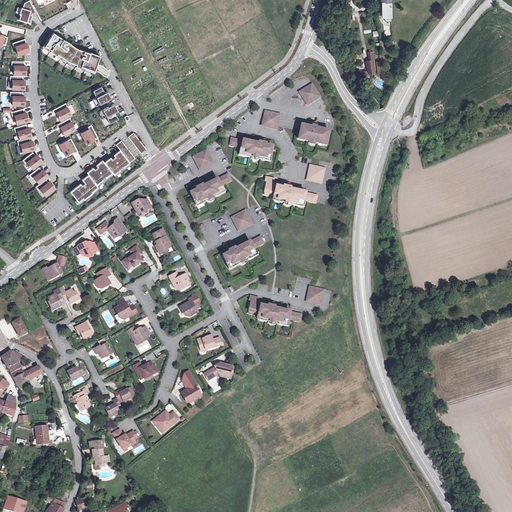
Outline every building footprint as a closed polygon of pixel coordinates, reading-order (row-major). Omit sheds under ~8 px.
[(34,9),(30,0),(24,3),(23,8),(21,7),(19,14),(20,15),(19,20),(30,23),(32,16),(32,15),(30,12),(31,10),(34,9)] [(382,0),(383,16),(391,16),(391,2),(391,0),(382,0)] [(66,62),(69,64),(70,61),(77,64),(76,66),(81,67),(81,66),(94,70),(100,55),(91,52),(91,53),(86,51),(77,48),(53,32),(45,45),(51,49),(50,51),(57,55),(58,54),(67,60),(66,62)] [(25,39),(13,44),(18,57),(31,53),(25,39)] [(26,75),(26,66),(24,66),(24,61),(12,61),(11,66),(14,66),(14,74),(26,75)] [(75,68),(73,78),(80,79),(83,69),(75,68)] [(25,89),(25,80),(23,80),(23,76),(10,75),(10,80),(13,80),(13,89),(25,89)] [(321,95),(313,82),(299,90),(308,103),(321,95)] [(108,99),(111,98),(108,91),(104,93),(100,87),(92,91),(95,97),(92,99),(96,106),(106,101),(108,99)] [(0,91),(0,104),(9,104),(9,92),(0,91)] [(25,105),(25,96),(23,96),(23,92),(10,91),(10,96),(13,96),(13,105),(25,105)] [(99,111),(102,118),(105,117),(109,123),(117,119),(114,112),(118,110),(114,103),(99,111)] [(66,104),(54,110),(60,122),(72,116),(66,104)] [(29,121),(26,112),(24,113),(23,108),(11,112),(12,116),(15,115),(17,124),(29,121)] [(279,113),(264,109),(260,124),(276,128),(279,113)] [(59,128),(64,137),(77,131),(72,121),(59,128)] [(299,136),(307,138),(306,141),(308,141),(308,143),(309,143),(309,144),(310,144),(312,145),(313,145),(316,144),(317,143),(318,141),(326,143),(327,139),(329,130),(316,127),(317,122),(311,121),(310,126),(301,124),(299,132),(300,132),(299,136)] [(32,136),(29,128),(27,128),(26,124),(14,127),(15,132),(18,131),(20,139),(29,137),(32,136)] [(91,127),(80,133),(87,146),(98,140),(91,127)] [(141,153),(146,149),(133,132),(128,136),(141,153)] [(35,149),(32,141),(30,141),(29,137),(20,139),(17,140),(18,144),(21,144),(23,152),(35,149)] [(77,152),(71,138),(57,144),(61,152),(56,154),(59,160),(77,152)] [(232,138),(230,145),(240,147),(240,148),(241,148),(240,152),(249,154),(250,154),(250,155),(250,157),(251,158),(252,159),(253,159),(255,159),(256,159),(257,158),(257,157),(258,157),(258,156),(259,157),(268,158),(269,155),(271,146),(265,145),(265,143),(265,140),(259,138),(259,142),(258,141),(257,143),(242,139),(242,140),(232,138)] [(88,187),(85,189),(81,183),(70,191),(78,202),(83,198),(83,199),(91,194),(92,196),(93,195),(92,193),(93,192),(92,191),(98,187),(98,186),(96,184),(102,180),(103,182),(104,181),(102,179),(105,177),(106,177),(112,172),(114,174),(119,170),(121,172),(122,171),(120,169),(123,166),(123,167),(135,158),(121,140),(116,144),(120,149),(113,154),(119,162),(116,164),(112,158),(110,157),(104,162),(102,160),(96,165),(97,166),(102,172),(99,174),(94,168),(93,167),(87,172),(88,174),(82,179),(88,187)] [(206,150),(193,157),(200,170),(213,164),(206,150)] [(43,160),(38,154),(36,155),(33,151),(23,159),(26,163),(28,161),(34,168),(43,160)] [(310,165),(306,180),(322,184),(325,169),(310,165)] [(47,172),(44,168),(43,170),(40,166),(30,174),(33,177),(35,176),(40,183),(46,178),(50,175),(47,172)] [(218,179),(217,179),(203,185),(203,184),(202,184),(200,181),(195,184),(196,188),(197,190),(190,193),(194,200),(195,200),(197,204),(204,200),(205,202),(206,201),(207,202),(208,202),(209,202),(210,202),(211,202),(212,202),(213,201),(214,201),(214,200),(214,199),(215,198),(215,197),(216,197),(215,194),(223,190),(221,187),(221,186),(231,181),(228,174),(218,179)] [(290,185),(284,183),(283,187),(282,187),(282,188),(275,187),(271,186),(271,184),(272,179),(264,177),(263,181),(265,182),(263,192),(273,195),(272,197),(272,198),(280,200),(280,203),(281,203),(281,204),(281,205),(281,207),(282,208),(282,209),(284,210),(285,210),(287,210),(288,210),(289,210),(290,209),(291,208),(292,207),(292,206),(293,206),(294,204),(302,206),(303,202),(304,202),(304,201),(315,204),(315,203),(317,197),(305,194),(290,190),(290,188),(289,188),(290,185)] [(40,183),(36,186),(39,190),(40,188),(46,195),(56,188),(52,183),(50,180),(48,182),(46,178),(40,183)] [(138,215),(142,212),(146,214),(147,210),(151,207),(147,200),(146,200),(138,200),(132,203),(138,215)] [(245,211),(232,217),(239,231),(252,224),(245,211)] [(125,217),(129,224),(135,220),(131,213),(125,217)] [(123,231),(126,229),(118,218),(115,221),(116,223),(107,230),(110,234),(111,233),(115,238),(119,236),(119,237),(124,233),(123,231)] [(163,232),(153,237),(156,244),(157,247),(156,248),(155,248),(158,253),(161,251),(163,254),(167,252),(167,251),(171,249),(163,232)] [(250,242),(250,241),(236,248),(235,247),(234,247),(233,244),(227,246),(229,251),(229,252),(223,255),(227,263),(228,263),(229,266),(237,262),(238,265),(239,264),(240,264),(240,265),(241,265),(242,265),(243,265),(244,265),(245,264),(246,264),(246,263),(247,262),(247,261),(248,260),(248,259),(247,257),(255,253),(253,249),(254,249),(254,248),(264,243),(261,237),(250,242)] [(84,256),(88,257),(95,254),(95,252),(94,250),(97,249),(94,244),(90,242),(84,245),(83,243),(78,246),(82,254),(83,253),(84,256)] [(139,256),(138,255),(141,253),(137,246),(130,251),(133,255),(129,259),(128,258),(122,261),(128,269),(133,265),(134,267),(143,261),(139,256)] [(47,269),(46,267),(42,269),(45,276),(49,274),(52,278),(56,276),(55,275),(61,272),(59,268),(64,265),(65,262),(58,259),(56,263),(57,263),(52,266),(47,269)] [(81,275),(89,271),(87,266),(79,270),(81,275)] [(100,278),(94,281),(97,286),(102,289),(111,284),(108,280),(107,280),(106,278),(111,275),(107,268),(97,274),(100,278)] [(169,277),(175,287),(178,286),(180,290),(192,284),(190,279),(192,279),(189,273),(181,276),(179,272),(169,277)] [(48,298),(50,301),(48,302),(52,310),(61,305),(57,298),(62,295),(63,298),(67,296),(71,303),(80,298),(76,291),(74,292),(72,288),(65,292),(62,286),(58,289),(54,291),(55,294),(48,298)] [(324,290),(310,287),(307,301),(321,304),(324,290)] [(183,311),(184,311),(186,316),(190,317),(198,312),(196,309),(200,307),(196,302),(200,300),(196,294),(189,299),(191,303),(187,305),(186,304),(180,307),(183,311)] [(290,312),(290,311),(275,308),(276,306),(274,306),(275,303),(269,302),(268,306),(267,306),(267,307),(260,306),(259,306),(256,306),(256,303),(257,299),(249,298),(248,302),(250,302),(248,313),(259,315),(258,317),(258,319),(259,319),(267,320),(267,323),(268,323),(268,324),(269,324),(269,325),(270,325),(270,326),(271,326),(272,326),(273,326),(274,326),(275,326),(276,326),(276,325),(277,324),(278,325),(279,322),(288,324),(288,320),(289,320),(289,319),(300,321),(302,314),(290,312)] [(125,316),(129,317),(137,312),(133,305),(129,308),(125,301),(119,305),(119,306),(115,308),(121,319),(125,316)] [(22,335),(27,333),(20,319),(12,323),(19,337),(22,335)] [(77,331),(79,330),(83,338),(92,334),(86,322),(75,327),(77,331)] [(131,334),(135,341),(136,340),(139,341),(141,343),(146,340),(147,337),(150,335),(146,327),(141,330),(141,328),(131,334)] [(198,339),(201,349),(205,348),(206,350),(222,345),(220,337),(213,340),(212,335),(206,337),(206,338),(203,339),(203,338),(198,339)] [(38,340),(46,353),(54,349),(46,336),(38,340)] [(107,343),(101,346),(100,345),(94,349),(96,354),(99,353),(102,358),(112,353),(107,343)] [(48,355),(46,353),(42,349),(39,353),(45,359),(48,355)] [(24,367),(22,367),(25,373),(24,374),(18,363),(26,358),(14,352),(11,354),(10,352),(2,358),(8,369),(18,386),(42,374),(38,367),(33,369),(30,364),(24,368),(24,367)] [(152,372),(157,369),(155,365),(154,366),(152,362),(145,366),(146,366),(143,368),(142,366),(140,363),(134,366),(140,378),(143,376),(144,378),(145,379),(147,378),(147,379),(152,376),(152,375),(153,374),(152,372)] [(216,367),(205,374),(209,381),(215,376),(216,374),(219,372),(221,373),(221,374),(231,377),(234,367),(223,364),(223,365),(220,364),(219,366),(217,365),(215,367),(216,367)] [(76,367),(67,371),(72,380),(84,374),(80,366),(76,368),(76,367)] [(185,374),(183,381),(186,388),(190,386),(190,387),(190,388),(189,389),(188,390),(182,393),(187,402),(190,400),(191,402),(197,398),(196,396),(200,394),(196,387),(197,386),(189,372),(185,374)] [(130,387),(123,391),(121,392),(120,390),(114,393),(117,399),(113,400),(115,403),(105,409),(110,417),(116,414),(116,412),(119,410),(122,409),(120,406),(120,405),(118,402),(122,400),(123,401),(131,397),(131,396),(134,394),(130,387)] [(83,392),(80,393),(76,395),(74,396),(76,400),(75,401),(80,410),(85,408),(86,409),(89,407),(90,405),(87,400),(85,400),(84,397),(85,396),(83,392)] [(0,400),(0,411),(3,412),(13,416),(16,406),(15,399),(8,396),(6,402),(6,403),(0,400)] [(170,414),(174,411),(170,404),(165,407),(170,414)] [(169,417),(165,412),(153,421),(157,425),(161,425),(166,431),(176,423),(175,422),(180,419),(175,413),(170,417),(169,417)] [(161,425),(157,425),(163,433),(166,431),(161,425)] [(46,437),(48,437),(47,427),(36,428),(38,445),(46,444),(46,437)] [(127,437),(127,436),(126,435),(124,436),(120,429),(113,433),(122,448),(127,446),(131,444),(132,445),(136,442),(135,440),(138,438),(134,431),(129,435),(129,436),(127,437)] [(10,437),(8,436),(0,433),(0,445),(8,447),(9,441),(10,437)] [(99,465),(104,464),(108,464),(108,457),(103,457),(102,448),(103,448),(101,441),(88,443),(89,448),(94,448),(94,449),(92,450),(93,459),(95,458),(95,465),(93,466),(94,471),(99,470),(99,467),(99,465)] [(57,491),(54,497),(62,501),(65,496),(57,491)] [(91,493),(84,497),(86,503),(90,502),(89,498),(93,496),(91,493)] [(8,496),(4,508),(12,511),(13,509),(15,509),(14,511),(15,511),(23,511),(26,502),(8,496)] [(86,503),(84,497),(81,498),(81,499),(75,501),(79,511),(88,508),(86,503)] [(61,511),(66,504),(54,500),(46,511),(61,511)] [(107,511),(126,511),(125,509),(127,508),(125,503),(107,511)]
